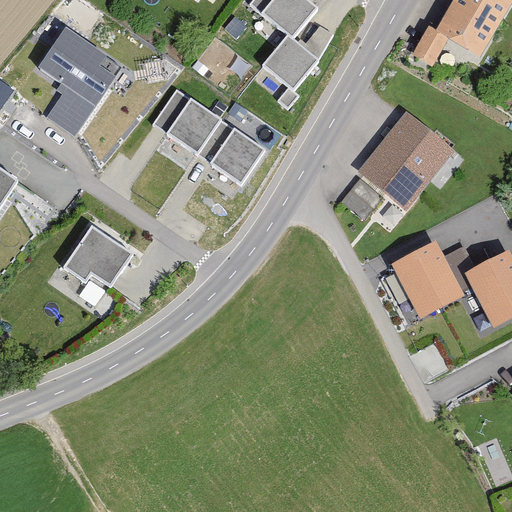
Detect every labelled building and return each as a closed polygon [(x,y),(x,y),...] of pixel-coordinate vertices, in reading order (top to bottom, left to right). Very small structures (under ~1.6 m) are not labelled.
[(320,13),(304,0),(256,0),(250,8),(290,40),(265,71),(295,96),(320,65),(294,44),(320,13)] [(511,3),(511,0),(457,0),(437,36),(426,30),(411,58),(434,70),(448,44),(480,62),(511,3)] [(106,60),(64,32),(36,75),(64,93),(45,123),(76,143),(114,85),(97,73),(106,60)] [(267,155),(178,95),(156,126),(172,136),(168,142),(242,191),(267,155)] [(406,116),(356,176),(405,216),(455,155),(406,116)] [(0,213),(17,187),(0,175),(0,213)] [(133,260),(91,230),(62,270),(84,286),(92,276),(111,290),(133,260)] [(437,247),(391,271),(420,325),(465,301),(437,247)] [(511,261),(509,255),(464,279),(494,334),(511,324),(511,261)]
